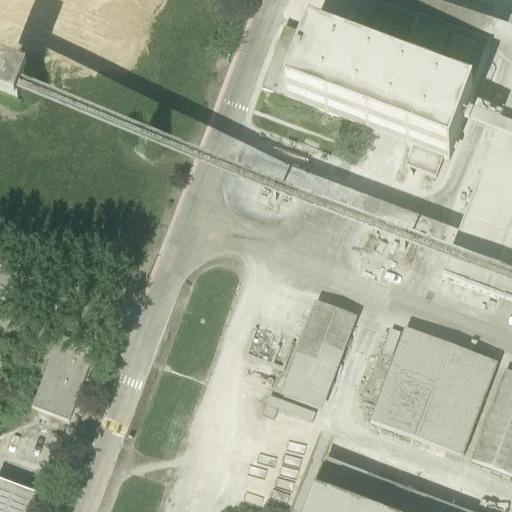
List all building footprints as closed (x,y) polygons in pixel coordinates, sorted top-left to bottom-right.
[(285,42),(262,104),(285,113),(412,160),(405,180),(436,191),(442,172),(449,175),(472,113),(489,68),(419,42),(402,86),(308,52),(285,42)] [(17,101),(0,95),(0,131),(6,134),(8,127),(12,117),(17,101)] [(511,106),(442,292),(511,318),(511,106)] [(281,413),(325,430),(360,336),(316,319),(281,413)] [(404,344),(370,436),(463,471),(497,379),(404,344)] [(85,396),(47,386),(37,422),(75,432),(85,396)] [(511,387),(510,386),(473,476),(511,492),(511,387)] [(419,511),(329,478),(316,511),(419,511)] [(0,511),(41,511),(0,496),(0,511)]
